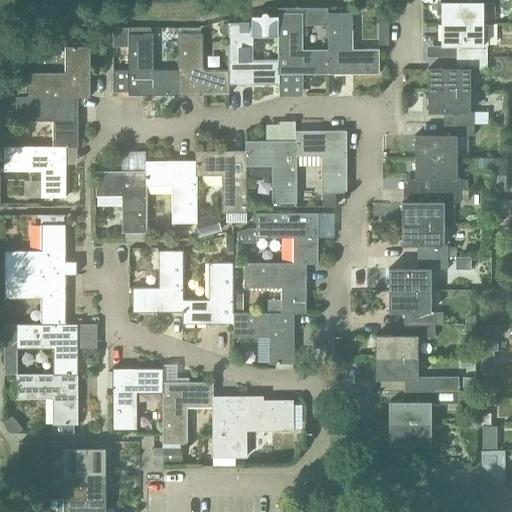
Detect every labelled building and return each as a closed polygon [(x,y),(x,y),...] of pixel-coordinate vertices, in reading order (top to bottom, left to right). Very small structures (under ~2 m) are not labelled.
[(481,3),(485,3),(485,0),(455,0),(456,2),(440,2),(440,23),(481,23),(481,3)] [(278,60),(277,60),(277,49),(271,49),(265,56),(265,59),(252,60),(252,37),(277,38),(277,16),(266,16),(265,15),(264,14),(263,13),(262,13),(261,12),(260,13),(259,13),(258,14),(257,15),(257,16),(247,16),(247,23),(227,23),(227,24),(227,31),(227,33),(227,35),(227,70),(228,70),(227,84),(228,84),(278,84),(278,75),(277,75),(278,60)] [(277,75),(278,75),(328,75),(328,50),(327,50),(302,49),(301,13),(277,12),(277,16),(277,38),(277,49),(277,60),(278,60),(277,75)] [(328,50),(328,75),(378,74),(378,50),(352,50),(352,13),(327,13),(327,50),(328,50)] [(455,57),(485,57),(485,46),(487,46),(487,24),(481,24),(481,23),(440,23),(440,47),(455,46),(455,57)] [(222,24),(219,27),(219,32),(222,35),(227,35),(227,33),(227,31),(227,24),(222,24)] [(387,44),(387,25),(378,25),(378,44),(387,44)] [(128,96),(179,95),(179,71),(154,71),(153,34),(128,34),(128,28),(112,28),(113,47),(128,47),(128,69),(113,69),(113,91),(128,91),(128,96)] [(178,34),(179,71),(179,95),(228,95),(228,84),(227,84),(228,70),(227,70),(204,70),(203,34),(178,34)] [(28,72),(28,96),(28,97),(77,97),(89,98),(89,47),(63,47),(63,72),(28,72)] [(485,69),(485,57),(455,57),(455,69),(427,69),(427,94),(468,94),(468,69),(485,69)] [(0,95),(12,96),(14,84),(0,82),(0,95)] [(442,113),(442,124),(472,124),(472,113),(468,113),(468,94),(427,94),(427,113),(442,113)] [(77,148),(77,97),(28,97),(28,96),(16,96),(16,121),(53,121),(53,147),(65,148),(77,148)] [(414,136),(414,157),(455,157),(455,136),(473,136),(472,124),(442,124),(442,136),(414,136)] [(335,207),(335,192),(346,192),(345,132),(295,132),(294,141),(295,141),(295,156),(321,156),(321,192),(322,192),(322,207),(335,207)] [(295,202),(295,156),(295,141),(294,141),(245,142),(245,152),(245,166),(270,166),(271,202),(270,202),(270,206),(295,206),(295,202)] [(65,198),(65,148),(53,147),(4,146),(4,148),(4,171),(41,171),(41,197),(65,198)] [(195,152),(195,162),(195,176),(220,176),(221,212),(246,212),(245,166),(245,152),(195,152)] [(429,190),(459,190),(459,179),(455,179),(455,157),(414,157),(414,179),(429,179),(429,190)] [(488,157),(488,175),(506,176),(506,158),(488,157)] [(145,162),(144,172),(145,172),(145,186),(171,186),(171,222),(195,222),(195,176),(195,162),(145,162)] [(146,233),(145,186),(145,172),(144,172),(94,171),(95,197),(121,197),(121,233),(146,233)] [(459,203),(459,190),(429,190),(429,202),(401,202),(401,224),(441,224),(441,202),(459,203)] [(497,225),(508,225),(508,212),(497,212),(497,225)] [(221,231),(221,229),(215,213),(197,218),(197,238),(221,231)] [(292,238),(292,263),(305,263),(317,263),(317,213),(256,213),(256,228),(250,228),(237,232),(237,243),(257,243),(257,238),(292,238)] [(36,224),(41,224),(41,250),(4,251),(4,274),(66,274),(76,274),(76,261),(65,261),(65,224),(63,224),(63,215),(35,215),(36,224)] [(401,224),(401,246),(416,246),(417,257),(446,257),(446,246),(441,246),(441,224),(401,224)] [(132,312),(182,312),(183,312),(182,299),(182,250),(158,250),(158,288),(132,287),(132,312)] [(388,291),(428,290),(428,269),(446,269),(446,257),(417,257),(417,268),(388,269),(388,291)] [(456,257),(455,257),(455,270),(470,269),(470,257),(456,257)] [(208,299),(182,299),(183,312),(182,312),(182,323),(232,324),(233,324),(232,312),(232,309),(232,294),(232,262),(208,262),(208,299)] [(280,287),(280,313),(293,313),(305,313),(305,263),(292,263),(243,262),(243,287),(280,287)] [(66,325),(66,324),(66,274),(4,274),(4,299),(41,299),(41,324),(41,325),(66,325)] [(509,277),(497,277),(497,288),(509,289),(509,277)] [(404,324),(434,324),(434,313),(428,312),(428,290),(388,291),(388,313),(404,312),(404,324)] [(242,294),(232,294),(232,309),(242,309),(242,294)] [(233,324),(232,324),(232,337),(268,337),(269,363),(293,363),(293,313),(280,313),(232,312),(233,324)] [(77,324),(66,324),(66,325),(41,325),(41,324),(16,324),(4,325),(4,374),(16,375),(16,373),(17,373),(17,347),(53,347),(52,374),(77,374),(77,324)] [(434,324),(404,324),(404,336),(375,335),(375,357),(417,357),(417,336),(434,336),(434,324)] [(481,341),(481,351),(493,351),(496,351),(496,341),(481,341)] [(473,342),(464,342),(464,351),(473,351),(473,342)] [(493,375),(493,362),(493,351),(481,351),(481,363),(481,375),(493,375)] [(417,378),(417,357),(375,357),(375,379),(404,379),(404,390),(434,390),(434,378),(417,378)] [(111,367),(112,429),(137,429),(137,393),(161,392),(162,392),(161,383),(162,383),(162,367),(111,367)] [(77,424),(77,374),(52,374),(17,373),(16,373),(16,375),(16,398),(53,398),(53,433),(74,433),(74,424),(77,424)] [(473,388),(473,378),(463,378),(463,388),(473,388)] [(162,392),(161,392),(162,438),(161,452),(153,452),(153,462),(161,462),(161,463),(182,463),(182,447),(180,447),(180,444),(187,444),(187,408),(211,408),(212,408),(211,397),(212,397),(212,382),(162,383),(161,383),(162,392)] [(404,390),(404,402),(388,402),(388,424),(430,423),(430,401),(458,402),(458,390),(434,390),(404,390)] [(211,408),(212,458),(245,458),(245,456),(257,456),(257,446),(268,446),(267,430),(293,430),(292,399),(284,399),(284,401),(273,401),(273,399),(262,400),(262,396),(235,396),(235,398),(228,399),(228,396),(212,397),(211,397),(212,408),(211,408)] [(481,426),(490,426),(490,413),(481,413),(481,426)] [(17,433),(19,432),(9,420),(8,422),(6,428),(10,433),(17,433)] [(388,424),(388,445),(404,445),(404,456),(434,456),(434,445),(430,444),(430,423),(388,424)] [(63,473),(104,473),(104,447),(100,447),(67,447),(63,447),(63,473)] [(501,451),(481,451),(481,465),(501,465),(501,451)] [(63,473),(63,498),(105,498),(105,489),(104,473),(63,473)] [(105,498),(63,498),(63,511),(109,511),(110,508),(105,508),(105,499),(105,498)]
